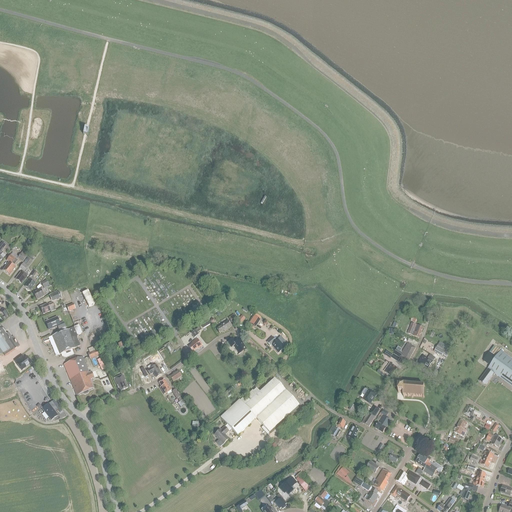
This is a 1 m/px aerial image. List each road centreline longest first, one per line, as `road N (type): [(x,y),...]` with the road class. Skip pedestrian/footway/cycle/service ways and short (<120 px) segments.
road 1 (residential): [(80,415),(146,386),(229,333),(245,334)]
road 2 (tertiary): [(80,415),(59,392),(20,307),(0,287)]
